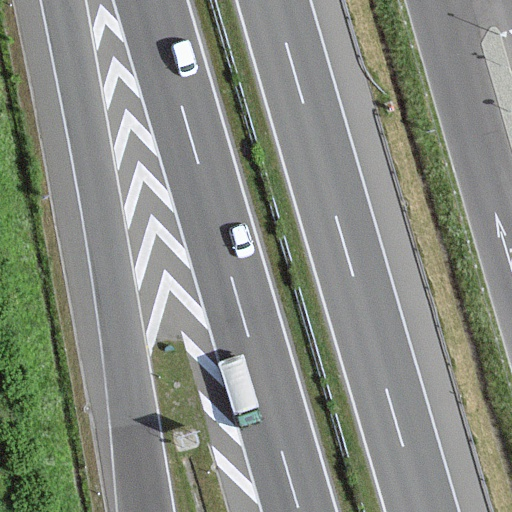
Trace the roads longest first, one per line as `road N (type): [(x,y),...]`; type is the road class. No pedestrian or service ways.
road 1 (motorway): [(151,0),(300,511)]
road 2 (motorway): [(424,511),(276,0)]
road 3 (motorway): [(61,0),(144,511)]
